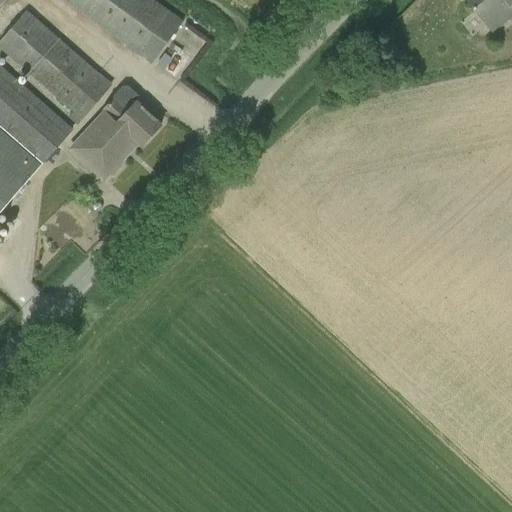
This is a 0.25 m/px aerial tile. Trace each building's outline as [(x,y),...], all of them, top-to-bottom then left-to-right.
[(184,20),(156,0),(64,0),(152,63),(184,20)] [(511,0),(468,0),(494,32),(511,16),(511,0)] [(27,9),(0,40),(0,48),(82,119),(112,84),(27,9)] [(0,209),(73,129),(0,64),(0,209)] [(117,122),(105,112),(71,147),(104,178),(109,173),(115,173),(122,165),(122,160),(138,142),(141,145),(162,123),(146,108),(138,100),(117,122)]
